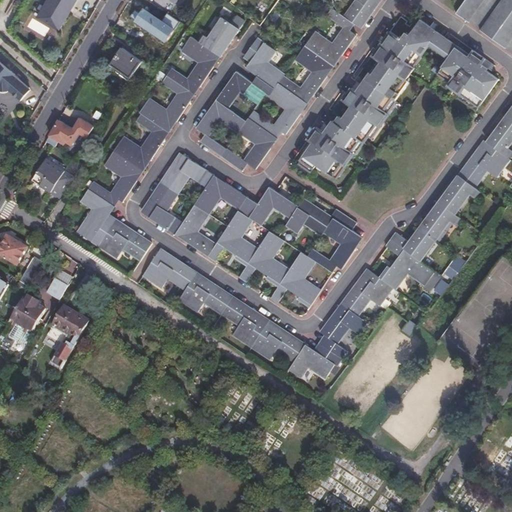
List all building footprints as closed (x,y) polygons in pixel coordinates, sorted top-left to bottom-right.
[(48,0),(42,11),(63,23),(74,6),(71,4),(73,0),(48,0)] [(355,0),(356,0),(344,17),(333,9),(327,16),(343,28),(332,43),(316,32),(295,61),(312,73),(301,88),(284,77),(285,75),(269,64),(277,52),(258,39),(243,60),(251,66),(247,71),(270,88),(267,93),(235,71),(195,128),(210,138),(221,123),(254,146),(243,162),(256,172),(284,133),(287,135),(356,37),(350,33),(356,25),(362,29),(382,0),(355,0)] [(511,0),(466,0),(456,15),(469,24),(485,0),(503,0),(481,32),(505,49),(511,40),(511,0)] [(137,21),(169,44),(178,32),(147,9),(137,21)] [(32,17),(26,27),(44,37),(50,27),(32,17)] [(304,159),(337,182),(344,171),(347,172),(355,161),(350,158),(360,145),(362,147),(375,128),(379,131),(389,118),(385,115),(394,103),(396,104),(401,97),(397,94),(406,82),(409,84),(417,72),(412,68),(420,56),(424,59),(432,47),(447,58),(440,69),(453,78),(448,86),(461,95),(462,93),(480,106),(499,81),(487,73),(489,69),(486,66),(490,61),(473,50),(470,55),(421,20),(410,37),(404,33),(400,39),(389,32),(372,57),(381,64),(360,96),(351,89),(342,102),(351,108),(339,125),(333,121),(324,135),(318,130),(310,142),(314,145),(304,159)] [(240,33),(222,21),(205,47),(192,38),(182,53),(198,64),(188,80),(173,70),(162,86),(177,96),(167,111),(151,101),(136,123),(152,134),(142,150),(125,139),(105,169),(121,180),(111,195),(94,185),(81,204),(93,211),(77,234),(118,261),(124,252),(141,263),(153,244),(111,217),(120,202),(125,205),(240,33)] [(130,34),(141,42),(144,36),(133,29),(130,34)] [(121,76),(130,82),(143,62),(123,48),(111,66),(122,73),(121,76)] [(0,60),(0,92),(2,89),(11,88),(23,98),(32,87),(15,73),(16,73),(0,60)] [(511,110),(461,179),(460,178),(410,246),(395,235),(386,248),(401,258),(392,270),(388,267),(380,278),(369,270),(357,288),(355,287),(321,334),(326,337),(314,352),(162,251),(144,278),(163,290),(169,282),(187,293),(181,302),(199,314),(205,305),(240,328),(234,337),(271,362),(278,353),(295,365),(290,374),(301,381),(309,370),(325,381),(336,366),(337,367),(348,352),(340,347),(351,331),(359,336),(368,324),(360,318),(371,303),(380,309),(394,290),(398,292),(409,277),(424,288),(435,273),(422,264),(473,194),(478,198),(481,193),(476,190),(488,173),(497,180),(511,161),(509,160),(511,156),(511,147),(511,148),(511,147),(511,110)] [(51,137),(48,142),(55,147),(59,141),(64,145),(66,142),(72,146),(82,130),(90,135),(95,128),(82,119),(75,130),(61,121),(51,137)] [(267,277),(266,279),(278,288),(271,299),(280,305),(289,292),(311,307),(322,291),(306,280),(317,264),(334,276),(339,268),(343,271),(358,251),(356,250),(363,239),(352,232),(357,225),(336,210),(331,217),(304,198),(297,207),(270,189),(257,207),(180,153),(139,212),(216,263),(226,250),(236,256),(234,259),(247,267),(240,279),(247,284),(257,270),(267,277)] [(33,183),(51,195),(66,171),(48,159),(33,183)] [(51,195),(60,201),(76,177),(66,171),(51,195)] [(55,211),(60,215),(67,204),(62,200),(55,211)] [(499,232),(505,236),(511,226),(511,223),(507,220),(499,232)] [(0,251),(0,254),(19,265),(28,248),(8,237),(0,251)] [(453,280),(466,262),(458,256),(445,274),(453,280)] [(35,258),(20,283),(30,289),(44,264),(35,258)] [(51,288),(63,296),(70,285),(57,278),(51,288)] [(442,296),(449,283),(441,279),(434,292),(442,296)] [(0,298),(8,286),(0,280),(0,298)] [(33,299),(27,295),(9,324),(15,328),(24,334),(30,338),(46,312),(39,308),(31,303),(33,299)] [(41,304),(33,299),(31,303),(39,308),(41,304)] [(89,324),(64,308),(53,327),(55,328),(54,331),(66,338),(58,352),(50,365),(60,371),(89,324)] [(409,323),(403,331),(410,336),(416,328),(409,323)] [(24,334),(15,328),(12,333),(21,339),(24,334)] [(261,402),(247,398),(244,408),(258,413),(261,402)]
